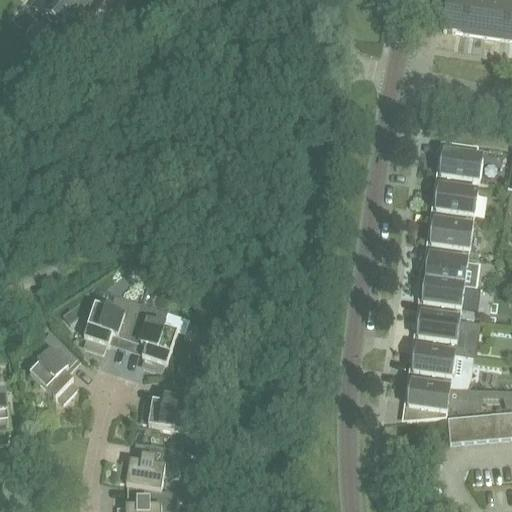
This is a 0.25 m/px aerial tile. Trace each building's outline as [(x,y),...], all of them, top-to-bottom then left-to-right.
[(107,0),(39,0),(32,10),(60,30),(47,48),(64,61),(107,0)] [(454,0),(448,0),(443,35),(465,38),(470,2),(454,0)] [(470,2),(465,38),(485,41),(490,5),(470,2)] [(490,5),(485,41),(505,44),(510,8),(490,5)] [(219,9),(209,22),(230,37),(240,24),(219,9)] [(441,182),(473,186),(479,187),(483,161),(482,161),(481,163),(477,163),(478,151),(446,147),(443,164),(439,164),(436,181),(441,182)] [(473,186),(441,182),(439,199),(434,198),(431,216),(436,216),(474,222),(478,196),(477,195),(476,198),(472,197),(473,186)] [(431,251),(463,255),(470,256),(474,222),(436,216),(434,233),(429,233),(427,250),(431,251)] [(462,264),(463,255),(431,251),(429,268),(423,267),(420,278),(419,285),(465,291),(469,265),(462,264)] [(152,281),(148,292),(164,297),(167,286),(152,281)] [(462,316),(465,291),(419,285),(418,291),(418,302),(424,303),(422,320),(459,325),(460,315),(462,316)] [(109,351),(110,349),(113,340),(130,345),(142,309),(115,300),(111,314),(96,310),(85,343),(88,344),(85,351),(103,357),(106,350),(109,351)] [(167,371),(178,337),(163,332),(168,318),(142,309),(130,345),(146,351),(143,362),(146,363),(143,371),(161,377),(164,370),(167,371)] [(460,325),(459,325),(422,320),(417,319),(415,337),(419,337),(417,354),(455,360),(460,325)] [(74,386),(68,380),(65,377),(78,364),(50,338),(31,358),(41,368),(31,380),(56,404),(58,402),(64,407),(77,393),(72,388),(74,386)] [(455,360),(417,354),(412,354),(410,371),(415,372),(412,389),(451,394),(455,360)] [(447,422),(451,394),(412,389),(408,388),(405,406),(410,406),(407,426),(447,422)] [(206,396),(168,390),(165,408),(153,406),(153,410),(145,408),(142,427),(150,428),(149,432),(184,437),(187,422),(201,425),(206,396)] [(0,448),(8,448),(8,440),(11,439),(6,400),(0,400),(0,448)] [(500,444),(511,442),(511,439),(510,417),(498,418),(500,444)] [(485,420),(487,445),(500,444),(498,418),(485,420)] [(485,420),(473,421),(475,446),(487,445),(485,420)] [(463,447),(475,446),(473,421),(460,422),(463,447)] [(463,447),(460,422),(448,423),(450,448),(463,447)] [(161,496),(162,495),(164,481),(179,483),(183,461),(184,456),(146,449),(143,467),(131,465),(130,469),(123,467),(120,486),(127,488),(127,491),(138,493),(138,492),(161,496)] [(176,511),(177,498),(162,495),(161,496),(138,492),(138,493),(138,510),(126,511),(176,511)]
